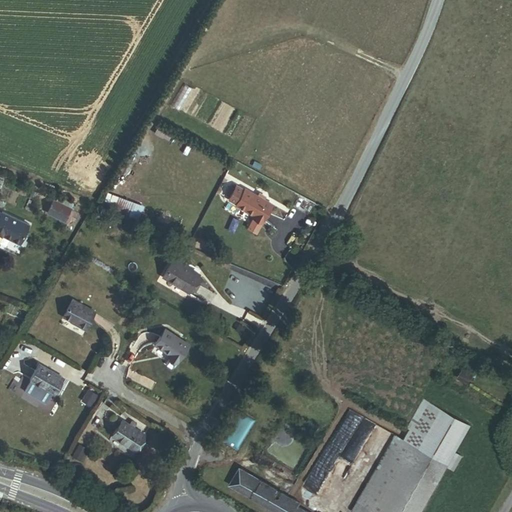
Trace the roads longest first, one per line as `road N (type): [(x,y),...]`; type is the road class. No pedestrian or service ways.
road 1 (tertiary): [(438,0),(333,224),(201,437)]
road 2 (residential): [(93,374),(201,437)]
